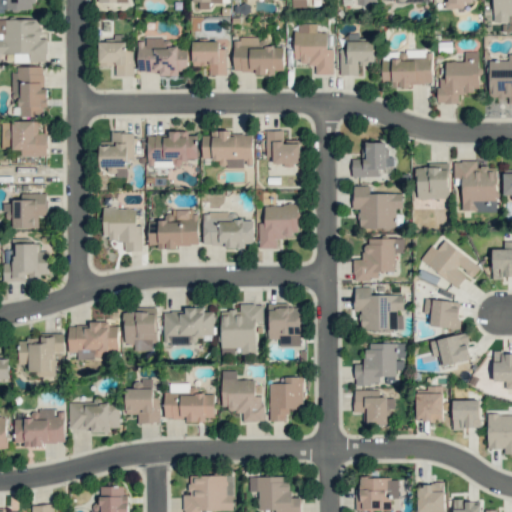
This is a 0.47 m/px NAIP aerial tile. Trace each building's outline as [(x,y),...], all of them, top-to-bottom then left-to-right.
[(0,0),(0,10),(35,10),(35,0),(0,0)] [(192,0),(192,1),(198,1),(198,9),(209,8),(209,3),(221,3),(220,0),(192,0)] [(444,0),(444,9),(464,8),(464,3),(472,3),(472,0),(444,0)] [(511,0),(492,0),(493,21),(511,21),(511,0)] [(40,19),(0,19),(0,53),(29,53),(29,61),(46,61),(46,38),(40,38),(40,19)] [(333,48),(327,48),(327,32),(317,32),(317,24),(294,23),(294,63),(315,63),(315,74),(333,74),(333,48)] [(233,71),(255,70),(255,75),(274,75),(274,70),(283,70),(283,46),(261,46),(261,37),(233,38),(233,71)] [(137,40),(137,74),(179,73),(179,71),(187,70),(187,48),(176,48),(176,40),(137,40)] [(99,65),(115,65),(115,75),(133,75),(132,49),(126,49),(126,41),(98,42),(99,65)] [(192,65),(208,65),(208,75),(226,75),(226,48),(218,48),(218,41),(192,41),(192,65)] [(340,49),(340,75),(357,75),(357,64),(374,64),(374,41),(347,41),(347,49),(340,49)] [(432,51),(404,52),(404,58),(382,59),(382,82),(390,82),(390,85),(432,85),(432,51)] [(437,103),(459,103),(459,92),(478,92),(478,51),(464,51),(464,61),(445,61),(445,78),(437,78),(437,103)] [(511,53),(507,53),(508,60),(488,60),(489,98),(508,98),(508,104),(511,103),(511,53)] [(19,116),(43,116),(43,107),(47,107),(47,88),(43,88),(43,68),(11,68),(11,100),(19,100),(19,116)] [(2,121),(2,148),(21,149),(21,156),(47,156),(47,133),(37,133),(37,121),(2,121)] [(265,131),(266,156),(272,156),(273,164),(300,163),(299,140),(283,140),(282,130),(265,131)] [(147,135),(147,167),(182,167),(181,159),(197,159),(197,135),(188,135),(188,131),(168,131),(169,135),(147,135)] [(127,175),(127,159),(133,159),(133,132),(111,132),(111,141),(99,141),(99,167),(107,167),(107,175),(127,175)] [(202,159),(219,159),(219,167),(244,167),(244,164),(252,164),(252,132),(210,132),(210,135),(202,135),(202,159)] [(378,177),(378,169),(385,169),(386,142),(362,142),(361,159),(352,159),(351,176),(378,177)] [(496,211),(496,166),(476,166),(476,161),(453,161),(453,179),(461,179),(461,211),(496,211)] [(449,198),(448,164),(416,165),(416,199),(449,198)] [(503,195),(511,195),(511,202),(511,201),(511,169),(502,169),(503,195)] [(402,193),(370,193),(370,185),(353,185),(353,208),(359,208),(359,228),(394,228),(394,208),(402,208),(402,193)] [(38,228),(38,215),(46,215),(46,192),(20,193),(20,201),(3,201),(4,219),(12,219),(12,228),(38,228)] [(264,222),(258,222),(259,248),(277,248),(277,238),(297,238),(296,204),(264,205),(264,222)] [(102,208),(103,239),(124,239),(124,251),(142,251),(142,225),(136,225),(136,208),(102,208)] [(148,245),(157,245),(157,247),(198,246),(198,211),(164,211),(164,220),(148,220),(148,245)] [(203,245),(224,244),(224,248),(244,248),(244,243),(252,243),(252,220),(233,220),(233,212),(203,212),(203,245)] [(403,238),(364,238),(364,258),(353,259),(353,280),(378,279),(378,272),(394,271),(394,253),(404,252),(403,238)] [(420,259),(457,288),(467,274),(472,278),(480,267),(444,239),(437,249),(431,245),(420,259)] [(492,278),(511,277),(511,240),(503,241),(503,249),(492,249),(492,278)] [(27,281),(27,275),(49,275),(49,254),(39,254),(39,243),(14,243),(14,263),(3,263),(3,281),(27,281)] [(360,330),(402,329),(402,312),(403,312),(403,294),(370,295),(370,287),(354,287),(354,310),(360,310),(360,330)] [(423,313),(430,314),(429,326),(457,329),(460,302),(425,298),(423,313)] [(268,339),(279,338),(279,346),(300,346),(300,306),(289,306),(289,303),(268,303),(268,339)] [(163,311),(163,344),(196,344),(196,335),(213,335),(213,312),(204,312),(204,307),(185,307),(185,311),(163,311)] [(155,308),(123,309),(124,344),(134,344),(134,351),(156,350),(155,308)] [(118,351),(118,326),(109,326),(109,321),(89,322),(89,325),(68,326),(68,352),(77,352),(77,359),(104,359),(104,352),(118,351)] [(471,359),(465,333),(429,340),(433,357),(439,355),(441,365),(471,359)] [(55,375),(55,352),(63,352),(64,337),(19,337),(18,363),(29,364),(28,375),(55,375)] [(365,343),(365,363),(354,363),(354,384),(379,384),(379,376),(394,376),(394,358),(404,358),(404,343),(365,343)] [(493,381),(505,381),(505,389),(511,388),(511,352),(493,353),(493,381)] [(9,359),(0,358),(0,378),(9,379),(9,359)] [(222,410),(243,410),(243,421),(263,421),(262,380),(236,381),(236,370),(221,370),(222,410)] [(269,383),(269,421),(287,420),(287,408),(303,408),(302,376),(284,377),(284,383),(269,383)] [(126,414),(137,414),(138,423),(160,423),(159,397),(152,397),(152,379),(133,379),(133,388),(125,388),(126,414)] [(214,393),(189,393),(189,383),(169,383),(169,391),(164,392),(164,418),(186,418),(186,422),(206,422),(206,417),(214,417),(214,393)] [(442,420),(442,386),(426,386),(426,393),(415,393),(416,421),(442,420)] [(379,390),(354,389),(353,412),(363,412),(363,424),(391,425),(391,408),(394,408),(394,397),(379,397),(379,390)] [(479,428),(479,399),(452,400),(452,428),(479,428)] [(119,427),(119,403),(102,404),(102,401),(68,401),(69,428),(91,428),(91,432),(110,432),(110,427),(119,427)] [(65,444),(64,412),(54,413),(54,409),(30,410),(30,418),(14,419),(15,442),(22,442),(22,445),(65,444)] [(511,413),(487,414),(487,448),(504,448),(504,454),(511,453),(511,413)] [(233,475),(189,475),(189,494),(183,494),(182,511),(200,511),(201,509),(233,510),(233,475)] [(249,477),(249,491),(258,491),(259,509),(275,509),(274,511),(300,511),(300,497),(288,497),(288,476),(249,477)] [(397,498),(398,478),(357,477),(356,509),(390,509),(390,498),(397,498)] [(444,511),(444,484),(417,484),(417,511),(444,511)] [(452,511),(479,511),(479,500),(453,500),(452,511)]
